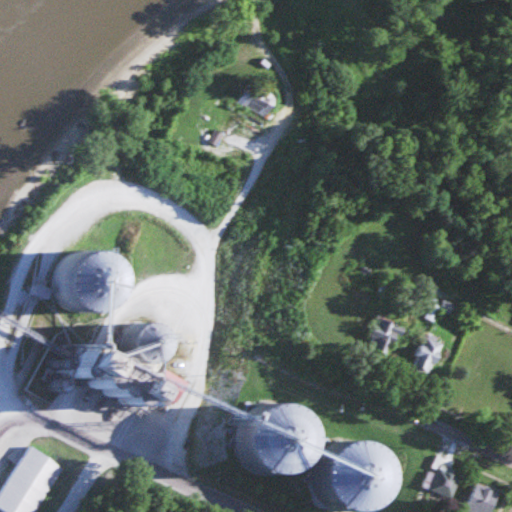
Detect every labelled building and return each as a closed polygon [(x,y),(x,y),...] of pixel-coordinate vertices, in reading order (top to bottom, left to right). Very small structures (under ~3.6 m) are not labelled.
[(239,102),(267,116),(278,95),(250,80),(239,102)] [(356,279),(366,285),(373,273),(363,267),(356,279)] [(453,314),(456,305),(440,300),(437,308),(453,314)] [(354,342),(364,312),(346,306),(336,336),(354,342)] [(389,356),(402,326),(376,315),(363,344),(389,356)] [(440,341),(421,335),(410,368),(428,374),(440,341)] [(245,427),(274,481),(324,455),(296,400),(245,427)] [(367,511),(397,464),(351,436),(320,487),(360,511),(367,511)] [(0,495),(0,509),(5,511),(37,511),(64,465),(28,445),(0,495)] [(449,498),(459,475),(437,465),(434,472),(428,469),(417,496),(425,500),(429,489),(449,498)] [(490,511),(497,489),(472,482),(464,510),(469,511),(490,511)]
